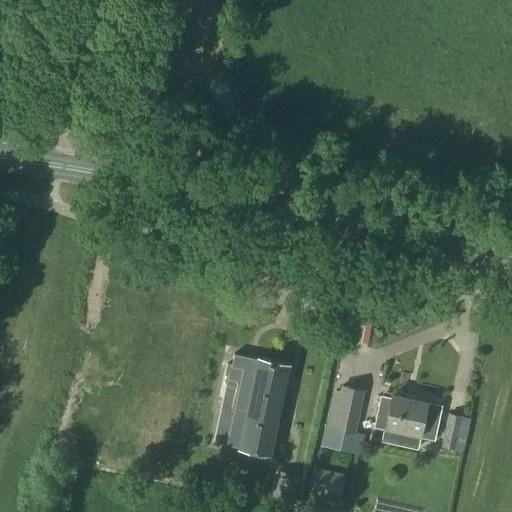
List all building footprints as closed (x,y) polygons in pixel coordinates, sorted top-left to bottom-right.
[(344,326),(358,329),(361,317),(346,314),(344,326)] [(289,367),(257,360),(233,355),(231,366),(227,365),(224,376),(228,377),(214,443),(225,446),(225,445),(270,455),(289,367)] [(355,432),(364,390),(340,385),(338,392),(333,390),(321,446),(360,454),(364,435),(355,432)] [(427,403),(392,395),(391,398),(381,396),(373,427),(383,429),(380,442),(417,450),(419,437),(433,440),(437,419),(440,407),(427,404),(427,403)] [(470,418),(448,413),(441,446),(463,451),(470,418)] [(341,511),(344,499),(338,497),(343,475),(314,468),(306,504),(341,511)] [(294,504),(300,475),(277,471),(275,480),(271,480),(267,498),(294,504)]
